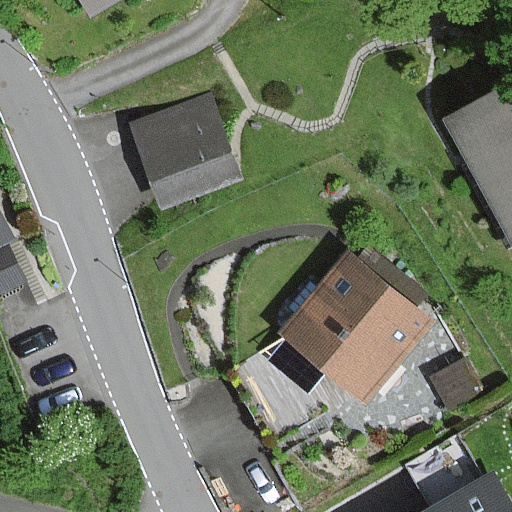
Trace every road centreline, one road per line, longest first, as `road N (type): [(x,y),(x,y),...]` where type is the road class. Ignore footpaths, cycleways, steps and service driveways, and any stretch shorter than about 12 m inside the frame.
road 1 (residential): [(190,511),(25,103)]
road 2 (residential): [(224,0),(212,21),(190,35),(56,97),(25,103)]
